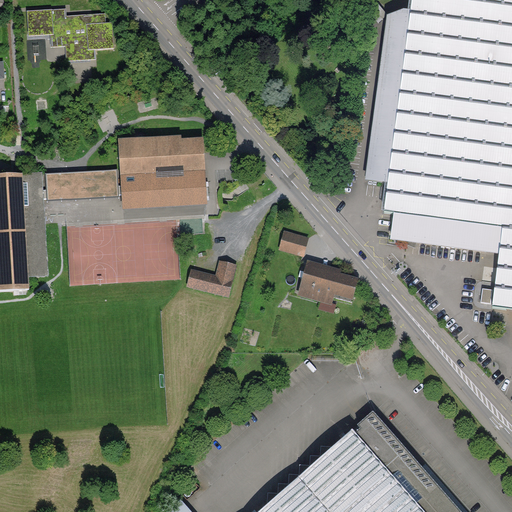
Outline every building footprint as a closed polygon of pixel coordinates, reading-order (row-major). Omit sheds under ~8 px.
[(511,317),(511,0),(412,0),(410,21),(403,19),(387,26),(364,189),(386,192),(382,217),(392,219),(389,247),(497,263),(491,315),(511,317)] [(66,11),(28,13),(29,39),(52,38),(53,49),(67,48),(68,63),(97,61),(97,51),(116,50),(115,25),(108,26),(107,15),(66,18),(66,11)] [(202,141),(120,146),(122,187),(116,188),(116,196),(123,195),(124,207),(206,202),(202,141)] [(118,171),(45,175),(46,192),(49,192),(50,200),(47,200),(47,203),(119,199),(119,196),(116,196),(116,188),(119,187),(118,171)] [(41,174),(0,176),(0,292),(30,291),(29,277),(47,276),(43,206),(37,207),(36,200),(50,200),(49,192),(36,192),(35,184),(41,183),(41,174)] [(307,240),(286,235),(282,250),(303,255),(307,240)] [(228,296),(235,267),(221,264),(217,279),(192,272),(189,286),(228,296)] [(357,281),(308,268),(300,296),(330,304),(332,297),(351,302),(357,281)] [(465,511),(380,415),(265,511),(465,511)] [(191,511),(183,502),(171,511),(191,511)]
